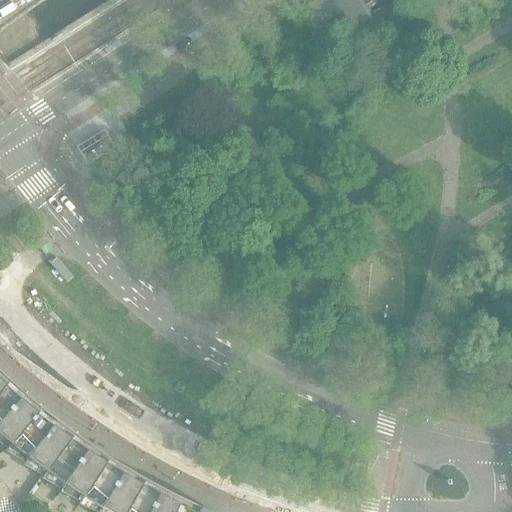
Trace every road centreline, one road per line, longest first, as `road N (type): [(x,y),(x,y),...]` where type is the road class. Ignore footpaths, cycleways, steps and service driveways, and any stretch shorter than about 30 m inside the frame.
road 1 (tertiary): [(437,448),(321,408),(190,332),(96,255),(3,141)]
road 2 (tertiary): [(0,297),(80,377),(149,424),(266,483)]
road 3 (secondary): [(3,141),(226,0)]
